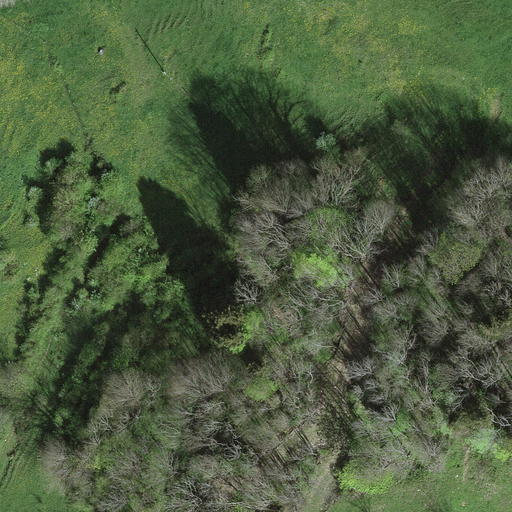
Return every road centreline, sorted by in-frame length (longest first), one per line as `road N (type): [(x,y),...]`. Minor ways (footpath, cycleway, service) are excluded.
road 1 (track): [(0,448),(73,283),(131,205),(135,149),(116,29),(82,8),(40,0)]
road 2 (track): [(307,511),(347,440),(328,428),(196,511)]
